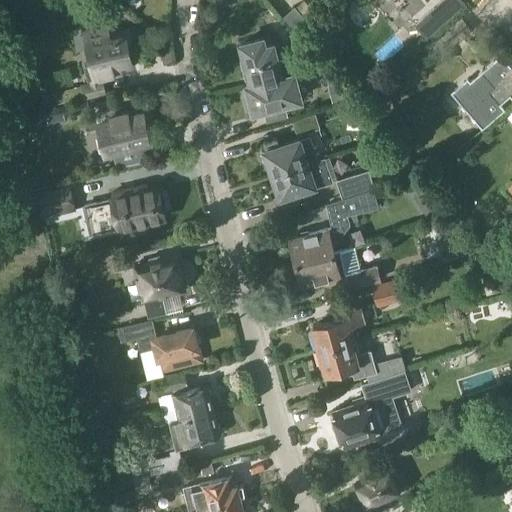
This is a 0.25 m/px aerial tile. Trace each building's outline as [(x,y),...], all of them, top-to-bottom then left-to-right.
[(297,35),(306,44),(313,27),(295,6),(283,17),(298,34),(297,35)] [(296,56),(302,72),(322,67),(293,32),(283,40),(296,56)] [(85,41),(91,64),(84,65),(87,79),(120,72),(118,64),(131,61),(126,36),(110,40),(109,36),(85,41)] [(264,47),(262,39),(240,44),(251,85),(281,77),(294,73),(291,74),(287,60),(277,63),(273,45),(264,47)] [(511,68),(511,69),(504,59),(496,65),(494,62),(470,82),(468,79),(461,85),(451,94),(483,130),(506,111),(501,105),(510,97),(511,99),(511,68)] [(310,95),(304,72),(294,75),(294,73),(281,77),(251,85),(246,86),(253,112),(301,99),(300,97),(310,95)] [(376,89),(368,80),(356,91),(365,100),(376,89)] [(97,82),(95,82),(40,94),(43,106),(99,94),(97,82)] [(372,99),(375,112),(395,107),(391,94),(372,99)] [(94,100),(44,110),(46,120),(65,116),(96,111),(94,100)] [(93,124),(95,132),(100,131),(105,154),(113,152),(116,167),(143,160),(139,146),(150,144),(143,113),(129,116),(128,111),(110,115),(112,120),(93,124)] [(298,135),(319,128),(314,115),(293,122),(298,135)] [(363,135),(366,146),(380,142),(376,131),(363,135)] [(264,151),(271,175),(319,159),(310,135),(279,146),(276,138),(263,142),(265,150),(264,151)] [(319,159),(271,175),(279,199),(281,198),(283,206),(297,202),(294,194),(334,181),(326,157),(319,159)] [(344,197),(373,187),(376,186),(372,175),(353,182),(352,177),(338,181),(344,197)] [(45,217),(75,210),(69,185),(39,193),(45,217)] [(148,191),(147,185),(114,192),(115,198),(85,205),(92,233),(114,228),(114,229),(165,217),(164,213),(167,212),(162,192),(160,192),(159,188),(148,191)] [(295,262),(334,252),(331,240),(339,238),(349,224),(346,215),(362,210),(378,206),(373,187),(344,197),(326,203),(329,214),(332,227),(289,239),(295,262)] [(361,271),(355,246),(334,252),(295,262),(301,286),(343,275),(347,288),(380,279),(377,267),(361,271)] [(160,260),(159,256),(149,259),(150,263),(135,266),(143,299),(148,318),(166,313),(162,295),(184,289),(176,258),(162,261),(162,260),(160,260)] [(115,272),(123,270),(121,260),(113,262),(115,272)] [(481,289),(495,295),(501,274),(488,270),(481,289)] [(377,306),(418,295),(412,274),(371,285),(377,306)] [(319,349),(354,339),(351,325),(363,322),(360,308),(342,313),(343,317),(313,326),(319,349)] [(122,341),(154,334),(151,321),(119,329),(122,341)] [(154,338),(161,369),(199,360),(196,345),(198,344),(195,332),(192,333),(192,329),(154,338)] [(369,381),(396,372),(406,369),(401,355),(375,362),(371,350),(362,352),(362,354),(359,355),(354,339),(319,349),(326,374),(346,368),(348,374),(353,373),(355,378),(367,374),(369,381)] [(184,372),(153,378),(157,395),(188,388),(184,372)] [(151,415),(154,426),(178,420),(213,411),(207,386),(172,395),(175,409),(151,415)] [(343,445),(360,440),(358,435),(377,429),(366,398),(352,403),(354,407),(332,414),(343,445)] [(497,402),(501,414),(511,410),(511,408),(509,399),(497,402)] [(178,420),(154,426),(169,422),(176,450),(185,448),(185,445),(219,436),(213,411),(178,420)] [(107,443),(114,431),(102,424),(95,436),(107,443)] [(386,446),(391,457),(402,451),(397,441),(386,446)] [(134,479),(179,469),(182,468),(179,455),(131,466),(134,479)] [(190,479),(213,473),(210,461),(187,467),(190,479)] [(511,464),(511,463),(487,476),(498,495),(511,487),(511,464)] [(367,509),(400,494),(392,477),(399,474),(394,465),(355,484),(367,509)] [(164,489),(182,485),(178,469),(160,473),(164,489)] [(234,485),(231,476),(199,483),(201,493),(193,495),(196,509),(205,508),(241,499),(237,484),(234,485)] [(403,501),(408,511),(432,500),(426,489),(403,501)] [(243,511),(241,499),(205,508),(196,509),(190,510),(190,511),(243,511)]
